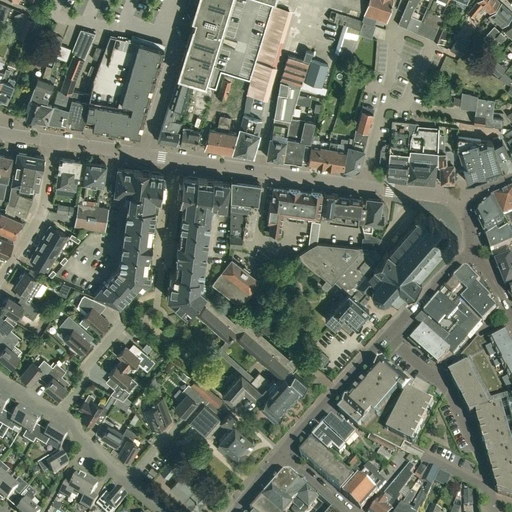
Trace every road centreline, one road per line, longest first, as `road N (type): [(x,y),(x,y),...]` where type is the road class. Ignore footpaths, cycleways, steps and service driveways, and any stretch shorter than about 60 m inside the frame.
road 1 (tertiary): [(458,206),(54,141)]
road 2 (residential): [(489,497),(449,393),(386,336)]
road 3 (tertiary): [(279,455),(386,336)]
road 4 (residential): [(0,277),(44,204),(54,141)]
